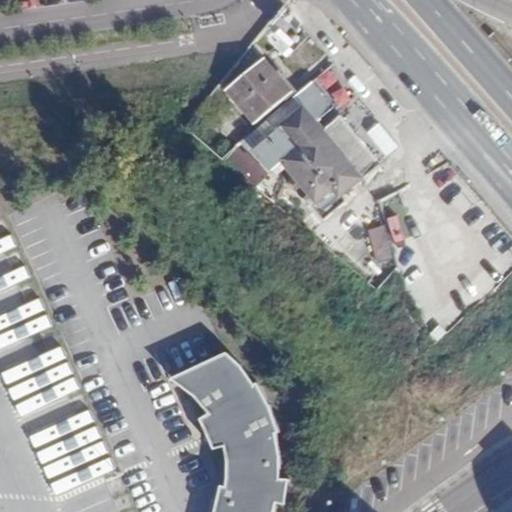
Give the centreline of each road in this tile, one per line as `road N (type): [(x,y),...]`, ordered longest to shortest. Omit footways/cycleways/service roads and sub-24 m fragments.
road 1 (primary): [(355,0),(499,166)]
road 2 (residential): [(0,29),(207,0)]
road 3 (unknown): [(443,101),(416,158),(457,274)]
road 4 (primary): [(511,98),(425,0)]
